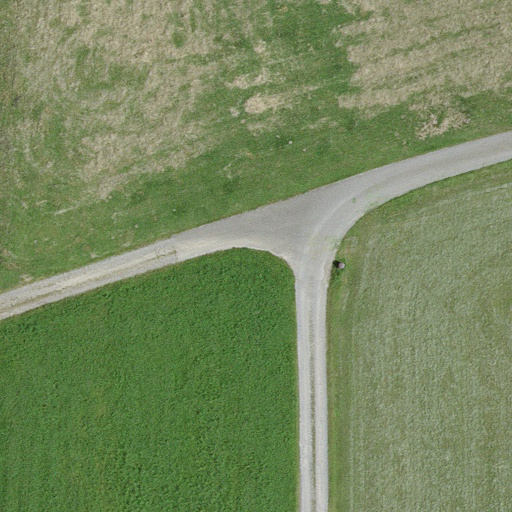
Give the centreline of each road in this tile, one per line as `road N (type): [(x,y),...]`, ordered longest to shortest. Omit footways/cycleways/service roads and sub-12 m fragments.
road 1 (track): [(0,313),(511,147)]
road 2 (track): [(314,210),(310,511)]
